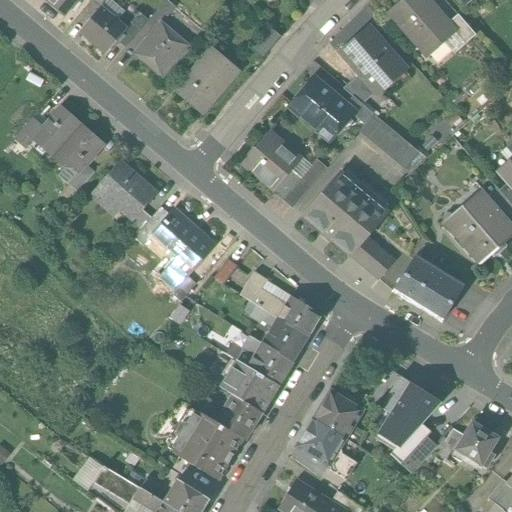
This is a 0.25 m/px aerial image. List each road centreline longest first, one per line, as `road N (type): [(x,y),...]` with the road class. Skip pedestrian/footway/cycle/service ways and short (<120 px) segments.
road 1 (residential): [(369,308),(238,511)]
road 2 (residential): [(369,308),(179,161)]
road 3 (residential): [(179,161),(0,11)]
road 4 (residential): [(179,161),(342,0)]
